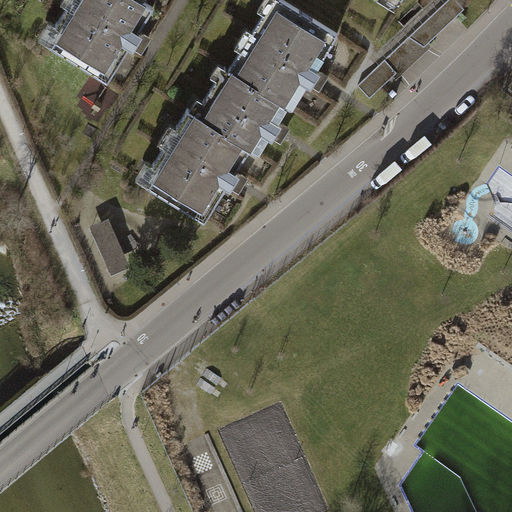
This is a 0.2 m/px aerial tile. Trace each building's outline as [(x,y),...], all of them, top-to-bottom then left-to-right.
[(141,8),(127,0),(80,0),(50,50),(106,84),(123,54),(129,58),(137,45),(131,42),(149,13),(141,8)] [(127,0),(141,8),(145,0),(127,0)] [(464,6),(459,0),(442,0),(348,86),(360,100),(464,6)] [(331,39),(275,6),(236,71),(286,101),(291,105),(308,77),(314,81),(321,68),(316,65),(331,39)] [(236,71),(230,68),(195,126),(244,155),(251,159),(265,136),(271,140),(278,127),(273,123),(286,101),(236,71)] [(195,126),(188,122),(149,187),(204,221),(221,193),(227,197),(234,184),(229,181),(244,155),(195,126)] [(89,221),(113,270),(130,262),(106,213),(89,221)]
